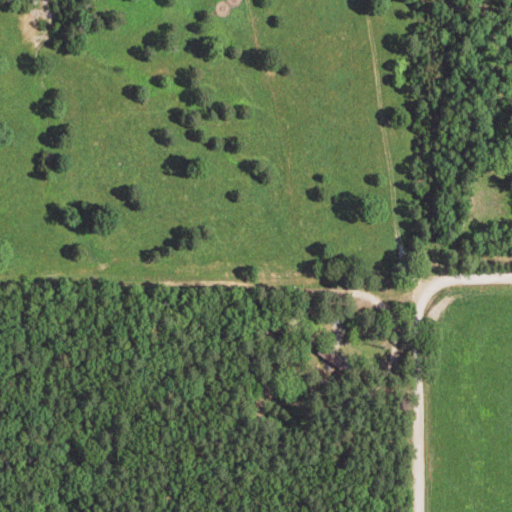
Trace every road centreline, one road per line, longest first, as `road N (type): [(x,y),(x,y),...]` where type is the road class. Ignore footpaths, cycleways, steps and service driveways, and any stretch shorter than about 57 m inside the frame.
road 1 (track): [(420,286),(400,276),(0,281)]
road 2 (residential): [(410,511),(411,300),(439,276),(511,274)]
